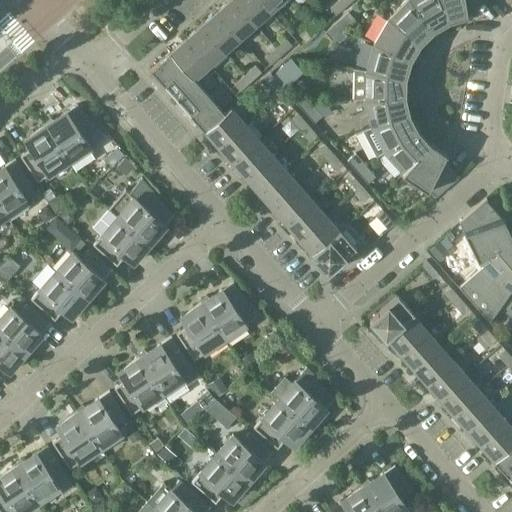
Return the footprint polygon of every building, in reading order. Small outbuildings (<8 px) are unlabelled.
[(233,0),(228,0),(216,11),(240,38),(255,25),(233,0)] [(260,0),(233,0),(255,25),(270,11),(260,0)] [(260,0),(270,11),(283,0),(260,0)] [(346,4),(342,0),(338,0),(330,7),(336,14),(346,4)] [(409,0),(405,0),(388,18),(420,42),(433,29),(409,0)] [(409,0),(433,29),(448,20),(439,0),(409,0)] [(439,0),(448,20),(466,15),(467,15),(465,7),(473,0),(439,0)] [(216,11),(201,24),(224,51),(240,38),(216,11)] [(348,11),(336,21),(344,29),(355,19),(348,11)] [(321,15),(310,25),(316,31),(326,22),(321,15)] [(388,18),(373,42),(410,58),(420,42),(388,18)] [(344,29),(336,21),(325,31),(332,40),(344,29)] [(201,24),(185,38),(209,65),(224,51),(201,24)] [(316,31),(310,25),(299,34),(305,41),(316,31)] [(185,38),(170,51),(194,79),(209,65),(185,38)] [(286,38),(275,48),(281,54),(292,45),(286,38)] [(373,42),(365,70),(405,76),(410,58),(373,42)] [(281,54),(275,48),(265,57),(270,64),(281,54)] [(170,51),(150,69),(178,100),(198,83),(194,79),(170,51)] [(289,57),(274,70),(287,84),(301,71),(289,57)] [(255,65),(245,75),(250,81),(261,72),(255,65)] [(353,99),(365,98),(405,94),(405,76),(365,70),(354,68),(353,99)] [(263,78),(273,89),(279,83),(270,72),(263,78)] [(250,81),(245,75),(234,84),(240,91),(250,81)] [(198,83),(178,100),(204,130),(224,112),(220,108),(226,103),(215,91),(209,96),(198,83)] [(279,83),(273,89),(282,99),(289,93),(279,83)] [(221,86),(215,91),(226,103),(227,102),(231,98),(221,86)] [(293,99),(304,110),(312,103),(302,92),(293,99)] [(365,98),(371,126),(409,112),(405,94),(365,98)] [(312,103),(304,110),(314,122),(322,115),(312,103)] [(50,117),(44,123),(68,160),(89,146),(84,137),(97,128),(77,105),(78,105),(77,104),(53,120),(50,117)] [(224,112),(204,130),(218,147),(245,123),(231,106),(224,112)] [(291,118),(300,129),(307,123),(297,112),(291,118)] [(376,156),(384,151),(417,128),(409,112),(371,126),(362,130),(376,156)] [(68,160),(44,123),(28,137),(28,136),(24,139),(30,148),(20,155),(37,181),(68,160)] [(245,123),(218,147),(232,162),(259,138),(245,123)] [(307,123),(300,129),(309,139),(316,134),(307,123)] [(401,172),(402,173),(430,142),(417,128),(384,151),(402,171),(401,172)] [(259,138),(232,162),(245,177),(272,153),(259,138)] [(430,142),(402,173),(436,196),(457,177),(442,159),(446,152),(430,142)] [(318,149),(327,159),(334,154),(324,143),(318,149)] [(347,160),(357,171),(365,164),(355,152),(347,160)] [(272,153),(245,177),(259,192),(286,169),(272,153)] [(334,154),(327,159),(336,170),(343,164),(334,154)] [(134,164),(124,155),(115,165),(126,174),(134,164)] [(0,204),(6,214),(27,200),(22,192),(31,185),(14,159),(0,168),(0,204)] [(365,164),(357,171),(367,183),(375,176),(365,164)] [(286,169),(259,192),(272,208),(299,184),(286,169)] [(344,179),(354,190),(360,184),(351,174),(344,179)] [(108,208),(117,216),(117,215),(151,245),(157,239),(155,236),(174,214),(173,213),(173,214),(141,178),(129,192),(125,188),(108,208)] [(299,184),(272,208),(285,223),(312,199),(299,184)] [(360,184),(354,190),(363,201),(370,195),(360,184)] [(459,221),(463,230),(501,218),(485,200),(487,198),(486,197),(459,221)] [(312,199),(285,223),(299,238),(326,215),(312,199)] [(376,215),(387,228),(394,222),(382,209),(376,215)] [(117,215),(117,216),(93,243),(116,264),(124,255),(132,262),(135,259),(151,245),(117,215)] [(326,215),(299,238),(312,253),(311,254),(311,255),(340,229),(339,228),(339,229),(326,215)] [(458,286),(474,304),(511,260),(511,235),(503,218),(503,217),(501,218),(463,230),(477,257),(477,259),(479,258),(484,264),(458,286)] [(340,229),(311,255),(327,272),(355,246),(360,252),(368,245),(348,223),(340,229)] [(72,251),(55,270),(89,299),(95,293),(93,291),(111,270),(88,249),(80,258),(72,251)] [(463,267),(452,255),(441,264),(451,277),(463,267)] [(420,265),(431,278),(438,272),(426,259),(420,265)] [(511,260),(474,304),(489,321),(511,289),(511,260)] [(0,273),(3,276),(10,268),(3,262),(0,265),(0,273)] [(89,299),(55,270),(31,298),(54,319),(62,310),(70,317),(73,313),(89,299)] [(206,294),(200,300),(224,337),(260,314),(232,282),(209,297),(206,294)] [(444,292),(453,303),(460,297),(450,287),(444,292)] [(369,320),(384,337),(413,312),(398,294),(369,320)] [(460,297),(453,303),(462,314),(469,308),(460,297)] [(224,337),(200,300),(184,314),(180,316),(186,325),(176,332),(193,358),(224,337)] [(10,305),(0,316),(0,330),(27,354),(33,348),(31,345),(49,324),(26,303),(18,312),(10,305)] [(386,337),(398,352),(425,328),(413,314),(414,313),(413,312),(384,337),(385,338),(386,337)] [(471,323),(480,334),(487,328),(477,317),(471,323)] [(398,352),(412,367),(439,343),(425,328),(398,352)] [(487,328),(480,334),(489,345),(496,339),(487,328)] [(27,354),(0,330),(0,364),(8,371),(11,368),(11,367),(27,354)] [(144,349),(138,355),(162,392),(183,378),(177,369),(187,362),(170,336),(147,352),(144,349)] [(412,367),(425,382),(452,358),(439,343),(412,367)] [(498,354),(507,365),(511,360),(511,357),(504,348),(498,354)] [(162,392),(138,355),(122,369),(122,368),(118,371),(124,380),(114,386),(131,413),(162,392)] [(425,382),(439,398),(466,374),(452,358),(425,382)] [(334,398),(313,374),(306,366),(292,382),(284,376),(270,392),(278,398),(311,428),(318,422),(316,419),(334,398)] [(439,398),(452,413),(479,389),(466,374),(439,398)] [(219,380),(210,387),(212,391),(217,397),(227,390),(219,380)] [(206,385),(191,398),(201,410),(210,402),(214,399),(215,398),(216,397),(212,393),(211,391),(206,385)] [(452,413),(466,428),(493,405),(479,389),(452,413)] [(82,403),(76,409),(100,446),(121,432),(115,423),(125,417),(108,391),(85,406),(82,403)] [(311,428),(278,398),(253,426),(277,447),(285,438),(293,445),(296,442),(296,441),(311,428)] [(466,428),(479,444),(506,420),(493,405),(466,428)] [(100,446),(76,409),(60,423),(56,425),(62,434),(52,441),(69,467),(100,446)] [(479,444),(493,459),(511,443),(511,426),(506,420),(479,444)] [(232,434),(216,453),(249,482),(256,476),(254,473),(272,452),(248,432),(240,441),(232,434)] [(163,444),(158,436),(148,443),(153,451),(163,444)] [(496,462),(497,465),(511,452),(511,443),(493,459),(496,462)] [(20,458),(13,464),(38,501),(59,487),(63,493),(73,486),(46,445),(23,461),(20,458)] [(511,452),(497,465),(511,481),(511,452)] [(249,482),(216,453),(191,481),(215,502),(223,493),(231,499),(234,496),(249,482)] [(21,511),(38,501),(13,464),(0,475),(0,510),(1,511),(21,511)] [(361,484),(379,511),(405,511),(403,509),(407,507),(401,498),(414,489),(393,465),(370,481),(367,478),(361,484)] [(162,481),(146,501),(159,511),(205,511),(210,507),(178,479),(171,488),(162,481)] [(379,511),(361,484),(345,498),(345,497),(341,500),(347,509),(342,511),(379,511)] [(159,511),(146,501),(136,511),(159,511)]
